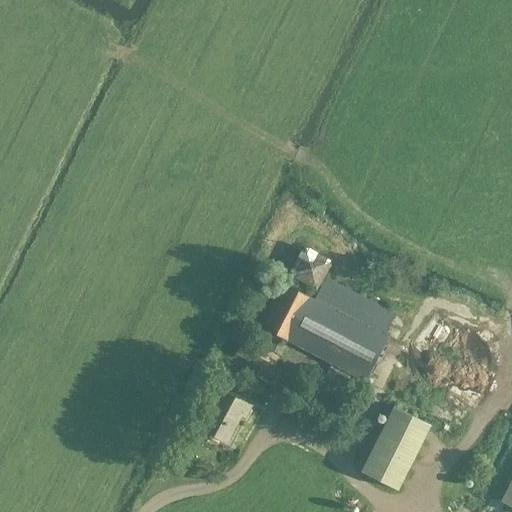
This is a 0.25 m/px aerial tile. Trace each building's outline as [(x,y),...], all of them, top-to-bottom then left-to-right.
[(303,247),(291,276),(320,288),(332,259),(303,247)] [(396,315),(326,280),(315,301),(385,336),(396,315)] [(385,336),(315,301),(285,286),(263,329),(282,339),(369,382),(390,339),(385,336)] [(274,354),(282,339),(263,329),(261,328),(253,344),(274,354)] [(274,354),(253,344),(245,339),(235,357),(261,370),(256,381),(274,390),(282,373),(275,369),(281,358),(274,354)] [(335,385),(340,374),(330,369),(324,380),(335,385)] [(345,401),(320,387),(310,382),(301,399),(336,418),(345,401)] [(227,442),(240,416),(245,418),(250,407),(220,392),(201,429),(227,442)] [(396,490),(429,426),(393,408),(361,472),(396,490)] [(511,508),(511,484),(502,504),(511,508)]
